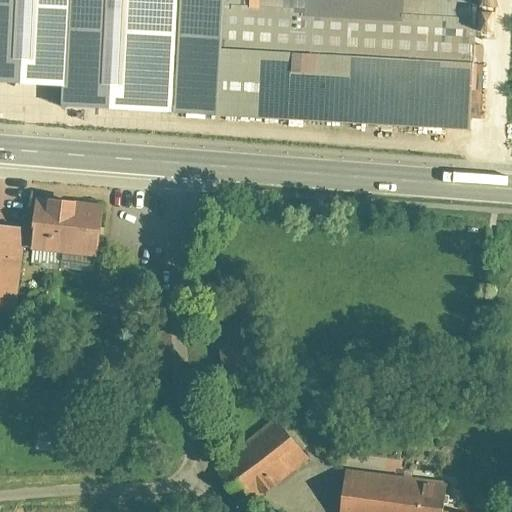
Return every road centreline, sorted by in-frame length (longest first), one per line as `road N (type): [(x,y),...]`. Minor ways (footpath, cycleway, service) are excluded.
road 1 (primary): [(186,167),(511,192)]
road 2 (residential): [(204,481),(174,306),(186,167)]
road 3 (residential): [(0,489),(204,481)]
road 4 (primary): [(0,153),(186,167)]
